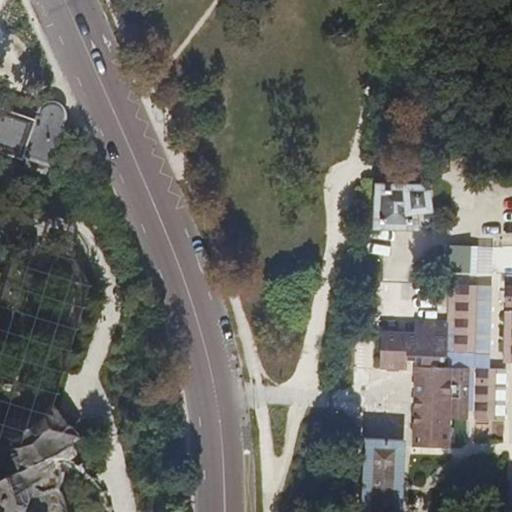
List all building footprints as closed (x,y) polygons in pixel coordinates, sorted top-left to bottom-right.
[(26,121),(15,151),(54,165),(64,136),(67,130),(61,127),(64,114),(63,113),(62,111),(61,109),(60,107),(59,106),(57,105),(54,104),(53,103),(51,103),(49,103),(47,103),(45,104),(43,105),(42,107),(40,108),(35,122),(34,124),(26,121)] [(0,145),(8,148),(15,151),(26,121),(0,110),(0,145)] [(388,227),(436,229),(432,212),(452,210),(447,184),(389,182),(388,227)] [(95,221),(100,230),(119,221),(107,197),(91,205),(99,219),(95,221)] [(456,251),(456,278),(498,279),(497,252),(456,251)] [(455,425),(509,425),(510,369),(496,369),(496,337),(497,292),(458,291),(458,318),(455,425)] [(420,447),(455,448),(455,425),(458,318),(422,316),(422,330),(388,330),(387,370),(420,372),(420,447)] [(0,511),(107,511),(101,489),(89,454),(78,420),(71,417),(66,414),(65,411),(61,408),(51,400),(41,433),(14,445),(0,430),(0,511)] [(363,438),(360,511),(403,511),(405,439),(363,438)]
